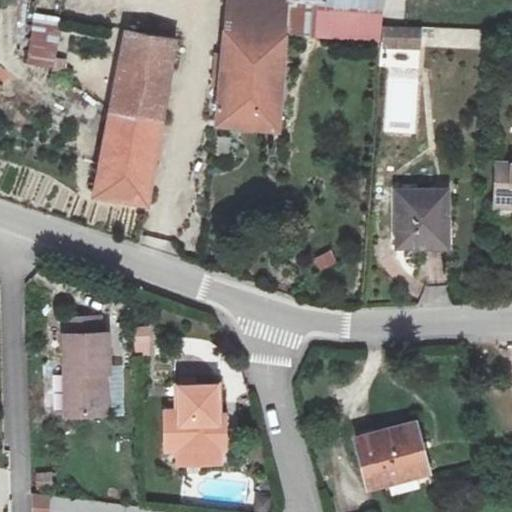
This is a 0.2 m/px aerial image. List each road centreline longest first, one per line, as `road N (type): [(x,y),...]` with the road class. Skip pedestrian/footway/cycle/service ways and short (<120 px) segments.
road 1 (residential): [(18,507),(9,218)]
road 2 (unclassified): [(9,218),(272,308)]
road 3 (unclassified): [(272,308),(357,329),(511,322)]
road 4 (residential): [(305,511),(268,365),(272,308)]
